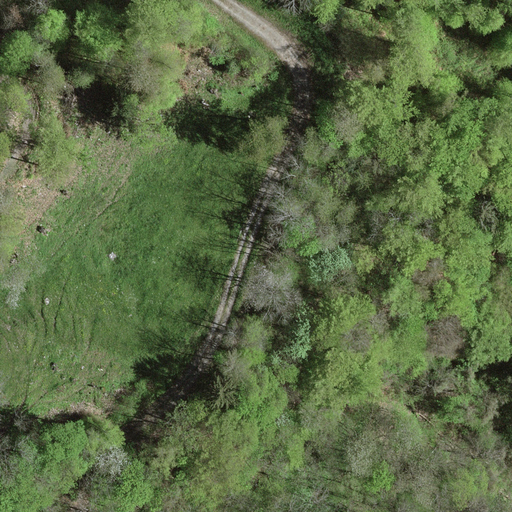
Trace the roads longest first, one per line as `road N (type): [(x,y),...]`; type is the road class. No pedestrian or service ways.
road 1 (track): [(51,511),(78,477),(189,378),(295,128),(301,67),(291,50),(221,0)]
road 2 (track): [(0,75),(22,103),(26,127),(22,152),(0,187)]
